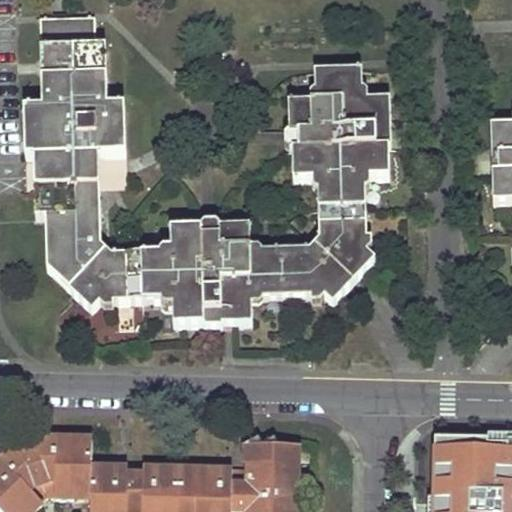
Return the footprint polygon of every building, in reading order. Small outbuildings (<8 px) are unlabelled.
[(105,108),(102,49),(92,49),(91,22),(37,23),(40,112),(22,112),(22,120),(24,161),(33,161),(34,191),(43,191),(48,269),(92,313),(99,306),(105,312),(113,312),(113,307),(160,306),(164,310),(173,310),(174,329),(204,328),(205,331),(222,330),(222,327),(251,328),(259,308),(264,302),(311,301),(311,306),(320,306),(325,300),(332,308),(354,285),(373,264),(368,256),(371,251),(371,242),(366,241),(365,194),(370,191),(370,183),(388,183),(388,152),(392,152),(390,104),(367,104),(367,97),(363,91),(362,74),(314,75),(315,93),(310,98),(310,105),(289,107),(289,123),(290,135),(298,135),(298,153),(293,154),(294,186),(313,184),(313,193),(318,200),(320,243),(311,254),(261,254),(258,249),(251,250),(251,229),(223,229),(219,230),(219,239),(201,239),(201,232),(171,233),(171,253),(161,253),(160,258),(112,258),(101,247),(97,157),(124,156),(122,107),(105,108)] [(511,128),(491,130),(493,208),(511,207),(511,128)] [(0,465),(0,511),(36,511),(39,510),(42,507),(37,501),(44,496),(54,496),(54,501),(74,502),(74,492),(91,492),(91,503),(90,511),(296,511),(298,451),(279,450),(274,443),(263,449),(257,443),(245,450),(245,470),(249,470),(248,490),(232,489),(232,475),(144,473),(143,479),(127,478),(127,474),(92,473),(92,444),(38,442),(38,447),(19,456),(14,452),(0,465)] [(511,511),(511,445),(458,443),(457,453),(437,452),(434,511),(511,511)] [(91,492),(74,492),(74,502),(91,503),(91,492)]
